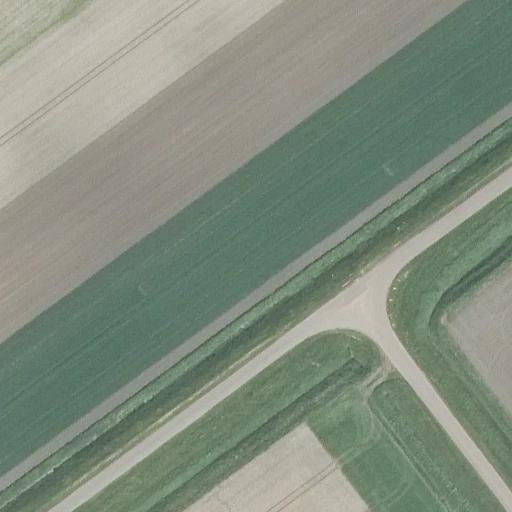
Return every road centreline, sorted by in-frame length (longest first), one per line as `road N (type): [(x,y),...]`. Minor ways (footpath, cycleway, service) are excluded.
road 1 (unclassified): [(352,299),(64,511)]
road 2 (unclassified): [(511,508),(352,299)]
road 3 (unclassified): [(352,299),(511,179)]
